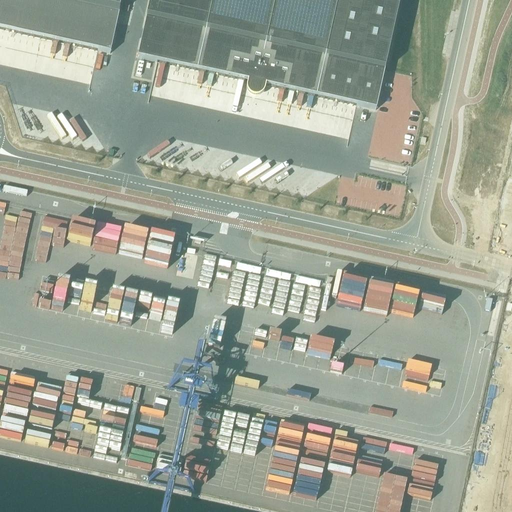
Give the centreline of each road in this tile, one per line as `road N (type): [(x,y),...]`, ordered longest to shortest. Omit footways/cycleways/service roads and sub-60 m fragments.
road 1 (unclassified): [(0,151),(415,246)]
road 2 (unclassified): [(468,0),(415,246)]
